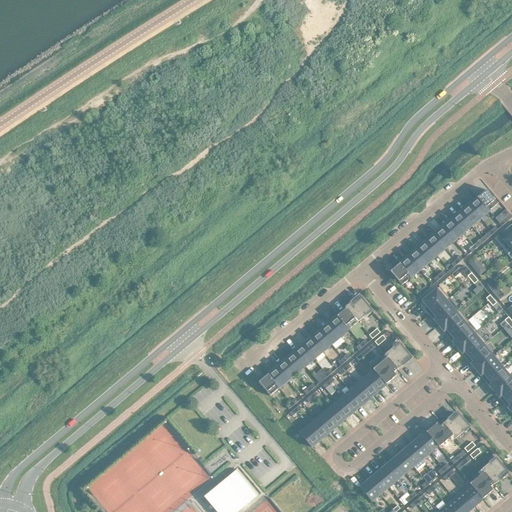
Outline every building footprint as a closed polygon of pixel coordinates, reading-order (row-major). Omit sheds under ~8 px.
[(479,193),(490,207),(499,199),(488,186),(479,193)] [(470,201),(481,214),(490,207),(479,193),(470,201)] [(461,208),(473,222),(481,214),(470,201),(466,204),(466,203),(461,208)] [(452,216),(464,229),(473,222),(461,208),(455,212),(456,213),(452,216)] [(443,222),(455,237),(464,229),(452,216),(449,218),(443,222)] [(501,230),(511,243),(511,220),(511,221),(501,230)] [(435,230),(447,244),(455,237),(443,222),(438,227),(435,230)] [(426,237),(438,251),(447,244),(435,230),(432,233),(431,233),(426,237)] [(418,245),(429,259),(438,251),(426,237),(421,242),(418,245)] [(409,252),(421,266),(429,259),(418,245),(414,248),(414,247),(409,252)] [(400,260),(412,273),(421,266),(409,252),(403,256),(404,257),(400,260)] [(475,252),(468,257),(480,272),(487,266),(475,252)] [(400,260),(391,268),(403,281),(412,273),(400,260)] [(493,274),(486,279),(490,284),(496,279),(497,278),(493,274)] [(496,279),(490,284),(496,291),(502,286),(496,279)] [(429,303),(433,308),(447,297),(451,294),(441,282),(421,299),(426,305),(429,303)] [(346,303),(347,304),(359,318),(372,306),(375,309),(374,309),(375,310),(375,309),(360,291),(361,293),(353,300),(352,298),(346,303)] [(436,316),(440,321),(456,308),(456,307),(447,297),(433,308),(438,314),(436,316)] [(498,299),(494,302),(499,309),(503,306),(498,299)] [(338,312),(350,325),(359,318),(347,304),(338,312)] [(447,325),(452,330),(466,319),(469,316),(459,305),(456,307),(456,308),(440,321),(445,327),(447,325)] [(329,319),(341,333),(350,325),(338,312),(335,315),(335,314),(329,319)] [(321,326),(332,340),(341,333),(329,319),(324,323),(324,324),(321,326)] [(454,338),(459,343),(475,330),(474,329),(466,319),(452,330),(456,336),(454,338)] [(312,333),(324,347),(332,340),(321,326),(318,329),(317,329),(312,333)] [(466,347),(470,352),(484,341),(488,338),(478,327),(474,329),(475,330),(459,343),(463,349),(466,347)] [(307,338),(303,341),(315,355),(324,347),(312,333),(306,338),(307,338)] [(386,351),(388,353),(398,365),(398,366),(404,361),(403,359),(409,353),(411,352),(412,354),(397,336),(399,339),(386,350),(386,351)] [(300,343),(294,348),(306,362),(315,355),(303,341),(300,344),(300,343)] [(473,360),(477,365),(493,352),(484,341),(470,352),(475,358),(473,360)] [(289,353),(286,356),(297,369),(306,362),(294,348),(289,352),(289,353)] [(484,369),(489,374),(502,363),(493,352),(477,365),(482,371),(484,369)] [(374,365),(375,367),(376,366),(387,380),(397,371),(395,368),(398,365),(388,353),(374,365)] [(282,358),(277,363),(289,377),(297,369),(286,356),(283,358),(282,358)] [(272,367),(269,370),(280,384),(289,377),(277,363),(272,367)] [(491,382),(496,387),(511,374),(502,363),(489,374),(493,380),(491,382)] [(376,366),(375,367),(368,373),(379,387),(387,380),(376,366)] [(269,370),(259,378),(271,392),(280,384),(269,370)] [(368,373),(359,380),(371,394),(379,387),(368,373)] [(503,391),(507,396),(511,392),(511,373),(511,374),(496,387),(500,393),(503,391)] [(327,384),(326,384),(332,391),(337,387),(331,380),(327,384)] [(359,380),(351,387),(363,401),(371,394),(359,380)] [(351,387),(343,394),(354,408),(363,401),(351,387)] [(343,394),(335,401),(346,414),(354,408),(343,394)] [(335,401),(326,408),(338,421),(346,414),(335,401)] [(326,408),(318,415),(329,428),(338,421),(326,408)] [(444,419),(444,420),(454,431),(456,434),(470,423),(472,426),(473,426),(458,408),(457,408),(459,410),(451,416),(449,415),(444,419)] [(318,415),(310,422),(321,435),(329,428),(318,415)] [(427,428),(439,441),(438,442),(440,443),(454,431),(444,420),(444,419),(440,422),(438,419),(427,428)] [(321,435),(310,422),(301,429),(312,443),(321,435)] [(419,435),(431,448),(438,442),(439,441),(427,428),(419,435)] [(411,442),(422,455),(431,448),(419,435),(411,442)] [(403,448),(414,462),(422,455),(411,442),(403,448)] [(394,455),(406,469),(414,462),(403,448),(394,455)] [(483,466),(484,468),(485,468),(495,480),(501,476),(499,474),(506,468),(507,467),(509,469),(509,468),(494,450),(493,451),(494,451),(496,454),(482,465),(482,466),(483,466)] [(386,462),(398,476),(406,469),(394,455),(386,462)] [(378,469),(389,483),(398,476),(386,462),(378,469)] [(237,468),(208,492),(224,511),(232,511),(257,491),(237,468)] [(472,481),(484,495),(494,486),(491,483),(495,480),(485,468),(484,468),(470,480),(472,481)] [(370,476),(381,490),(389,483),(378,469),(370,476)] [(370,476),(361,483),(372,497),(381,490),(370,476)] [(464,488),(475,502),(484,495),(472,481),(464,488)] [(456,495),(467,509),(475,502),(464,488),(456,495)] [(447,502),(455,511),(462,511),(467,509),(456,495),(447,502)] [(439,509),(441,511),(455,511),(447,502),(439,509)]
